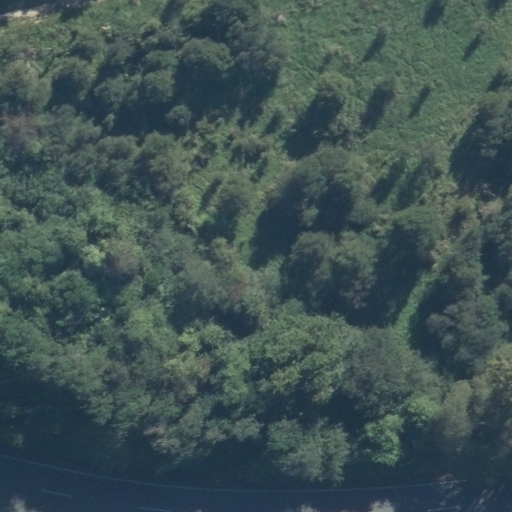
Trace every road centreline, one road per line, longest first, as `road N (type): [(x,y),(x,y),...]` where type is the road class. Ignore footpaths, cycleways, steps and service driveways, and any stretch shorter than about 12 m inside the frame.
road 1 (unclassified): [(0,480),(198,511)]
road 2 (unclassified): [(391,511),(511,497)]
